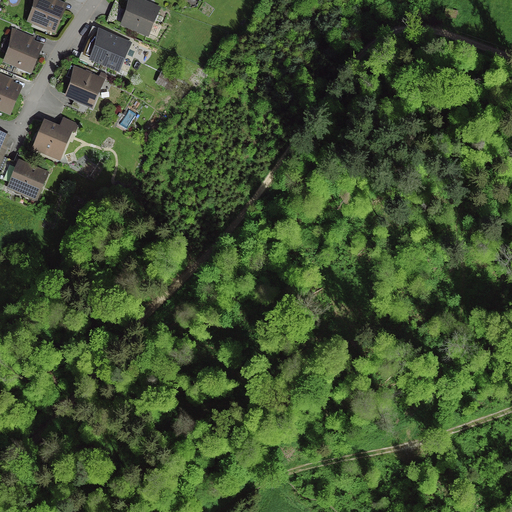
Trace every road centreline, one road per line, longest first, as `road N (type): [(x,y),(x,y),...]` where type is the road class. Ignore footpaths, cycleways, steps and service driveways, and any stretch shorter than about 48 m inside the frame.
road 1 (track): [(511,409),(265,481),(225,511)]
road 2 (residential): [(93,0),(17,127)]
